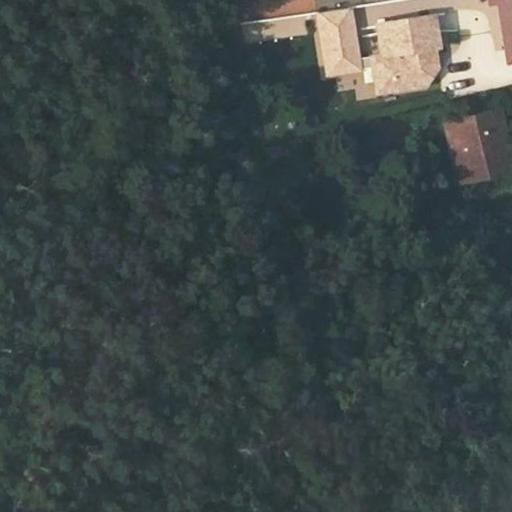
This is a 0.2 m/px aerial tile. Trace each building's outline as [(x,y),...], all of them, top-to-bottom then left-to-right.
[(511,60),(511,0),(497,0),(499,12),(506,61),(511,60)] [(349,10),(316,15),(324,74),(358,69),(349,10)] [(377,24),(381,55),(425,49),(433,48),(438,47),(432,15),(377,24)] [(437,67),(433,48),(425,49),(427,64),(437,67)] [(425,49),(381,55),(371,57),(375,84),(394,81),(395,90),(426,86),(437,67),(427,64),(425,49)] [(377,93),(395,90),(394,81),(375,84),(377,93)] [(495,109),(443,123),(457,181),(509,168),(495,109)]
